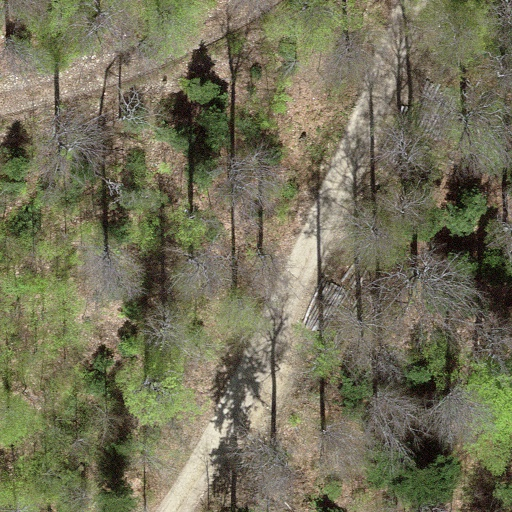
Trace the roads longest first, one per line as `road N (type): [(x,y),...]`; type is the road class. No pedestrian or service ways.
road 1 (track): [(173,511),(247,383),(420,0)]
road 2 (track): [(0,104),(48,95),(255,0)]
